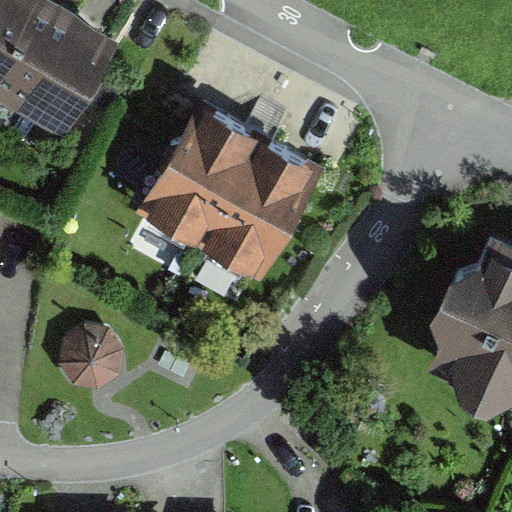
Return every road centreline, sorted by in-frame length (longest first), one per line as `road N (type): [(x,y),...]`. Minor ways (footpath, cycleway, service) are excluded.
road 1 (residential): [(450,106),(342,302),(297,367),(261,400),(220,427),(127,460),(80,465),(0,457)]
road 2 (residential): [(450,106),(257,0)]
